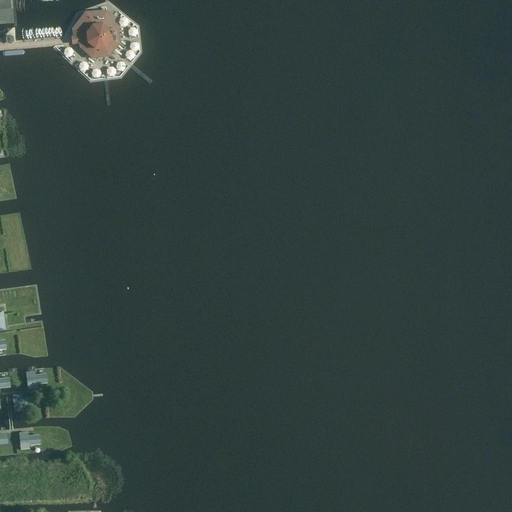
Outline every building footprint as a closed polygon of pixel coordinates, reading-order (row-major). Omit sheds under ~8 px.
[(11,0),(0,0),(0,25),(13,24),(11,0)] [(118,44),(117,28),(111,23),(114,19),(106,12),(86,14),(73,30),(75,41),(75,45),(80,44),(80,48),(92,59),(108,57),(113,50),(118,44)] [(35,372),(26,373),(28,390),(37,389),(37,385),(48,384),(47,374),(36,375),(35,372)] [(0,393),(1,393),(0,389),(11,388),(10,378),(0,379),(0,393)] [(12,396),(14,413),(23,412),(23,408),(34,407),(33,398),(22,399),(22,395),(12,396)] [(29,433),(20,434),(21,449),(29,449),(29,445),(41,444),(40,436),(29,437),(29,433)] [(8,435),(0,435),(0,445),(9,444),(8,435)]
